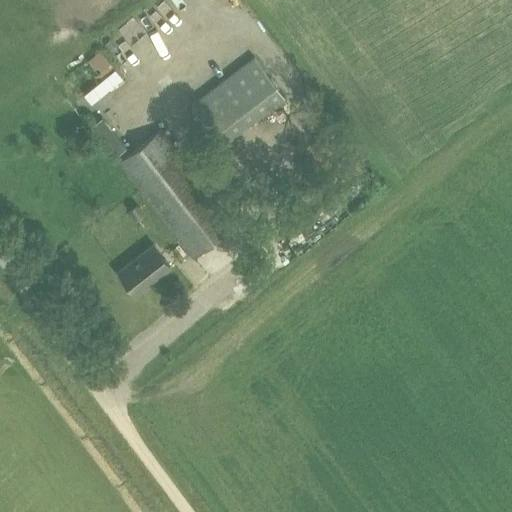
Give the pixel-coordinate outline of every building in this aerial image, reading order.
[(95,44),(77,59),(89,73),(107,58),(95,44)] [(221,143),(284,94),(254,56),(191,105),(221,143)] [(194,258),(237,225),(163,128),(120,161),(194,258)] [(310,223),(342,205),(331,185),(299,203),(310,223)] [(171,267),(153,244),(118,271),(135,294),(171,267)]
